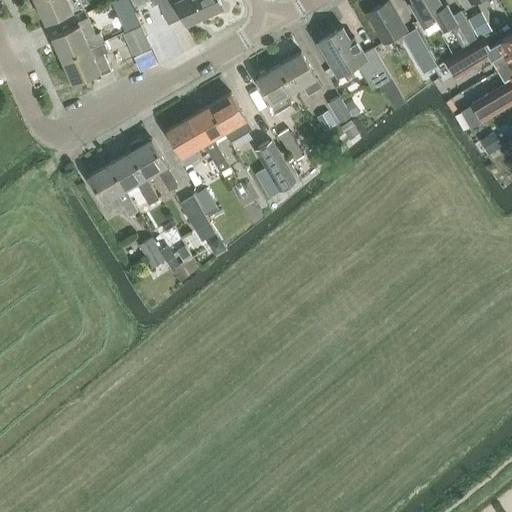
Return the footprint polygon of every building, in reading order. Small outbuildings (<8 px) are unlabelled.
[(36,0),(47,22),(73,10),(75,13),(85,9),(81,0),(36,0)] [(152,0),(155,5),(160,2),(169,24),(184,16),(188,24),(224,8),(219,0),(152,0)] [(389,0),(367,13),(385,44),(408,30),(390,0),(389,0)] [(447,3),(443,6),(440,0),(413,0),(415,2),(410,4),(424,27),(437,19),(444,30),(451,26),(464,49),(478,40),(462,11),(454,15),(447,3)] [(478,13),(469,19),(479,37),(489,32),(478,13)] [(100,31),(96,33),(89,17),(78,22),(80,25),(54,37),(64,60),(105,41),(100,31)] [(141,26),(124,33),(134,56),(151,48),(141,26)] [(343,27),(319,41),(339,75),(359,63),(374,88),(381,84),(392,77),(374,46),(364,53),(354,37),(350,39),(343,27)] [(410,48),(424,41),(416,28),(403,36),(410,48)] [(485,37),(446,60),(456,77),(490,57),(498,70),(511,61),(511,33),(490,46),(485,37)] [(109,51),(105,41),(64,60),(74,83),(100,71),(102,74),(112,70),(104,53),(109,51)] [(302,51),(280,64),(295,90),(304,85),(308,94),(322,86),(302,51)] [(506,83),(472,103),(482,121),(511,103),(511,61),(498,70),(506,83)] [(280,64),(259,77),(273,102),(270,104),(276,113),(292,103),(287,95),(295,90),(280,64)] [(453,104),(473,91),(467,82),(447,95),(453,104)] [(231,92),(210,105),(225,132),(231,141),(253,129),(231,92)] [(352,115),(340,95),(328,102),(340,122),(352,115)] [(353,99),(346,103),(353,116),(360,111),(353,99)] [(221,172),(222,171),(231,166),(214,138),(225,132),(210,105),(189,117),(205,144),(221,172)] [(325,130),(336,123),(328,110),(317,117),(325,130)] [(194,150),(205,144),(189,117),(168,129),(183,154),(180,156),(186,166),(199,159),(194,150)] [(350,139),(362,132),(353,117),(341,125),(350,139)] [(150,124),(97,149),(103,161),(156,136),(150,124)] [(289,128),(279,134),(295,161),(305,155),(289,128)] [(489,154),(498,148),(490,134),(480,140),(489,154)] [(269,138),(254,147),(279,188),(294,179),(269,138)] [(152,139),(132,150),(148,177),(159,171),(171,192),(180,186),(152,139)] [(111,163),(127,189),(138,183),(149,204),(159,198),(148,177),(132,150),(111,163)] [(139,210),(133,200),(127,189),(111,163),(90,175),(106,202),(116,196),(122,206),(123,205),(129,216),(139,210)] [(196,193),(208,214),(218,208),(206,187),(196,193)] [(194,194),(180,202),(196,230),(210,222),(194,194)] [(169,242),(180,235),(173,224),(162,231),(169,242)] [(153,267),(166,259),(162,252),(153,236),(139,244),(153,267)] [(220,237),(209,244),(216,255),(227,248),(220,237)] [(186,246),(178,250),(183,258),(190,253),(186,246)] [(170,247),(162,252),(166,259),(167,262),(175,257),(170,247)] [(175,257),(167,262),(170,266),(172,269),(180,264),(178,261),(175,257)]
